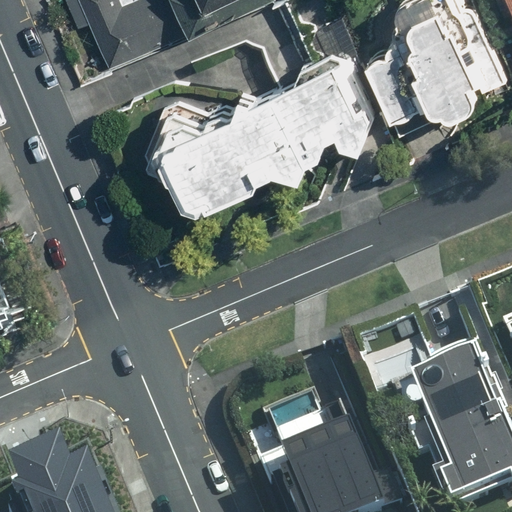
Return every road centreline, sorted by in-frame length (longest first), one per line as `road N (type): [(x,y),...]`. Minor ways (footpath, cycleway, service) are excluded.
road 1 (residential): [(131,344),(511,187)]
road 2 (primary): [(0,39),(131,344)]
road 3 (primary): [(131,344),(201,511)]
road 4 (residential): [(0,399),(131,344)]
